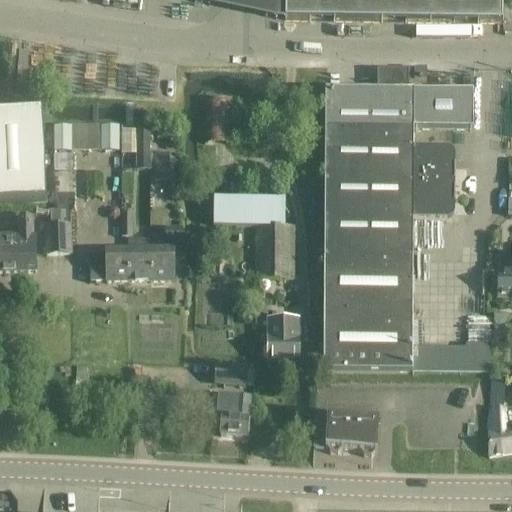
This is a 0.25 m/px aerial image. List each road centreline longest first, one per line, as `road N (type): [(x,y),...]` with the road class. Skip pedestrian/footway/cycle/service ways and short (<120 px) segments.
road 1 (tertiary): [(511,492),(0,475)]
road 2 (unclassified): [(511,53),(240,50)]
road 3 (unclassified): [(240,50),(0,30)]
